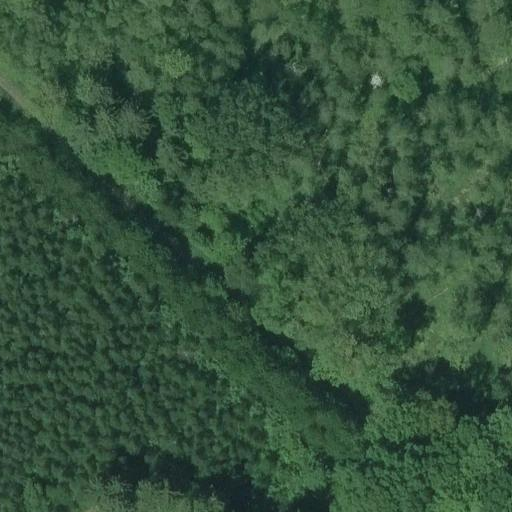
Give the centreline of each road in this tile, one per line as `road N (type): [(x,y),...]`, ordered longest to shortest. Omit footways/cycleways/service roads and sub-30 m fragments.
road 1 (track): [(377,435),(0,73)]
road 2 (track): [(511,468),(459,466),(377,435),(365,511)]
